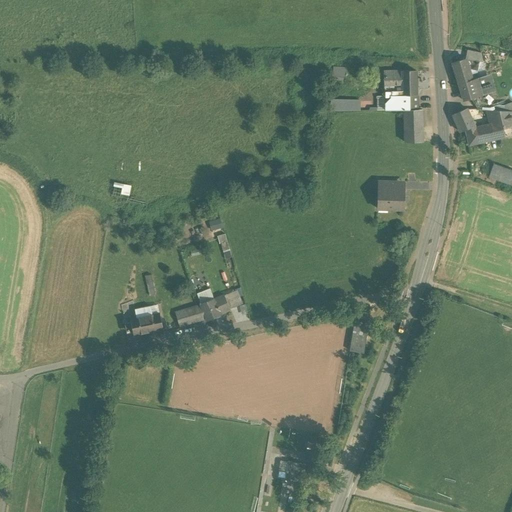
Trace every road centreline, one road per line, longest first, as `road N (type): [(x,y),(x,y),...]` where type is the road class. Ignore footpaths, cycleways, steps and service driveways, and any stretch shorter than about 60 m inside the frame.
road 1 (tertiary): [(335,511),(417,291),(440,204),(433,0)]
road 2 (track): [(341,60),(0,58)]
road 3 (track): [(0,161),(31,177),(58,213),(27,372)]
